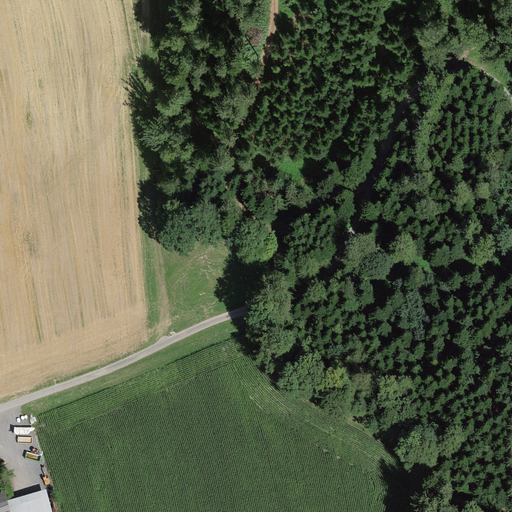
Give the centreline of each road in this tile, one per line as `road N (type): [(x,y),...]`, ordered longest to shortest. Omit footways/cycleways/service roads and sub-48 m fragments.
road 1 (track): [(0,408),(312,287),(345,246),(395,117),(422,80),(476,73),(511,106)]
road 2 (track): [(271,0),(274,16),(228,189),(249,219),(276,234),(274,299)]
